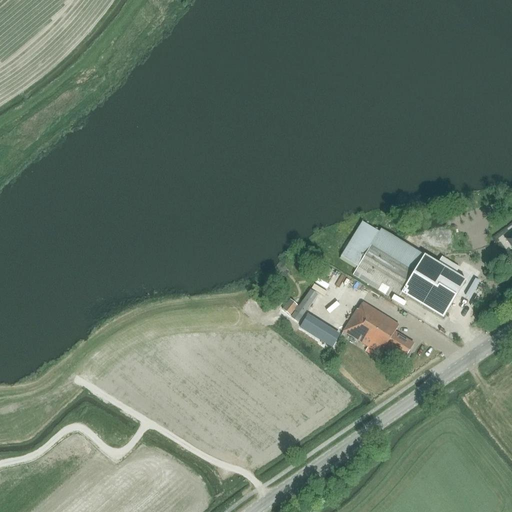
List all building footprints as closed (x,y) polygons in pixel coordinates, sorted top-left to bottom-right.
[(358,228),(340,257),(357,268),(352,276),(388,297),(391,292),(399,297),(401,294),(442,319),(465,281),(455,275),(459,268),(445,260),(441,266),(427,258),(393,237),(388,234),(381,230),(376,238),(358,228)] [(317,296),(310,291),(290,318),(298,323),(317,296)] [(298,306),(290,300),(282,310),(290,316),(298,306)] [(356,312),(343,332),(368,347),(365,352),(376,359),(379,354),(380,355),(384,348),(403,360),(413,344),(394,332),(398,326),(362,303),(356,312)] [(340,335),(308,314),(300,327),(332,348),(340,335)] [(91,409),(82,418),(103,438),(112,428),(91,409)]
